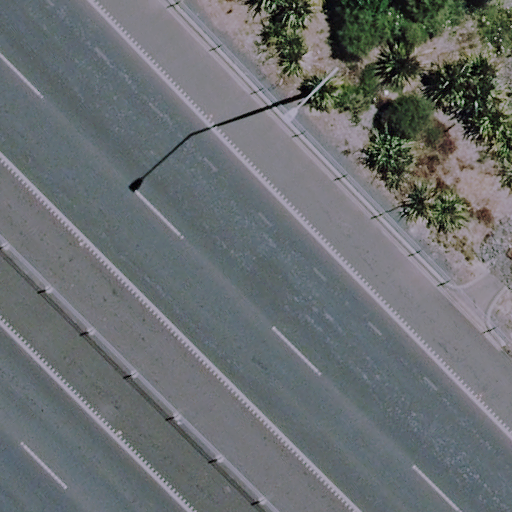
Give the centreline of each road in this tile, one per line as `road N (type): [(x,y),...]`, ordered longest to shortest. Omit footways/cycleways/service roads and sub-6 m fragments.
road 1 (motorway): [(0,55),(455,511)]
road 2 (motorway): [(93,511),(0,419)]
